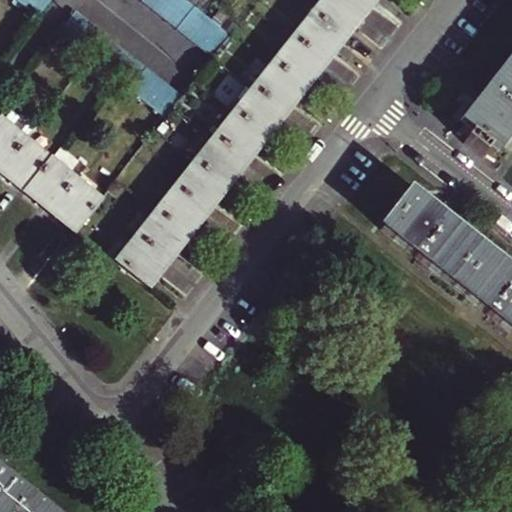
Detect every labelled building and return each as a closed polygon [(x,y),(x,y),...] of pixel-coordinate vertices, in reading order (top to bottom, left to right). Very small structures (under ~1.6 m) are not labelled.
[(10,0),(33,17),(45,0),(10,0)] [(230,37),(183,0),(137,0),(212,60),(230,37)] [(343,41),(362,16),(341,0),(324,0),(312,16),(343,41)] [(341,0),(362,16),(375,0),(341,0)] [(163,121),(181,98),(73,12),(55,35),(163,121)] [(323,66),(343,41),(312,16),(292,41),(323,66)] [(303,91),(323,66),(292,41),(272,66),(303,91)] [(485,153),(492,159),(511,132),(511,61),(458,132),(468,140),(464,145),(481,159),(485,153)] [(252,91),(283,116),(303,91),(272,66),(252,91)] [(233,116),(264,141),(283,116),(252,91),(233,116)] [(213,141),(244,165),(264,141),(233,116),(213,141)] [(0,173),(23,143),(0,124),(0,173)] [(194,166),(225,190),(244,165),(213,141),(194,166)] [(0,173),(0,174),(25,194),(49,163),(23,143),(0,173)] [(25,194),(50,213),(74,183),(49,163),(25,194)] [(173,192),(204,216),(225,190),(194,166),(173,192)] [(50,213),(74,232),(94,207),(98,203),(74,183),(50,213)] [(185,240),(204,216),(173,192),(154,217),(185,240)] [(450,289),(476,254),(448,232),(431,218),(403,197),(376,230),(450,289)] [(448,232),(450,229),(435,214),(431,218),(448,232)] [(166,264),(185,240),(154,217),(135,240),(166,264)] [(146,289),(166,264),(135,240),(116,265),(146,289)] [(450,289),(511,337),(511,282),(504,276),(476,254),(450,289)] [(0,511),(35,511),(37,510),(0,481),(0,511)]
